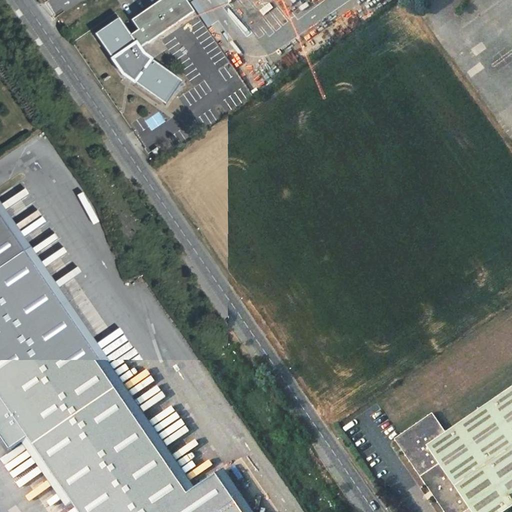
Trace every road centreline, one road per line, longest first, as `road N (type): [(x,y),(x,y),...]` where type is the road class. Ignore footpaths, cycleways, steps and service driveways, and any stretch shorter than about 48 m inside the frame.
road 1 (residential): [(21,0),(375,511)]
road 2 (unknown): [(340,0),(289,33),(249,45),(213,26)]
